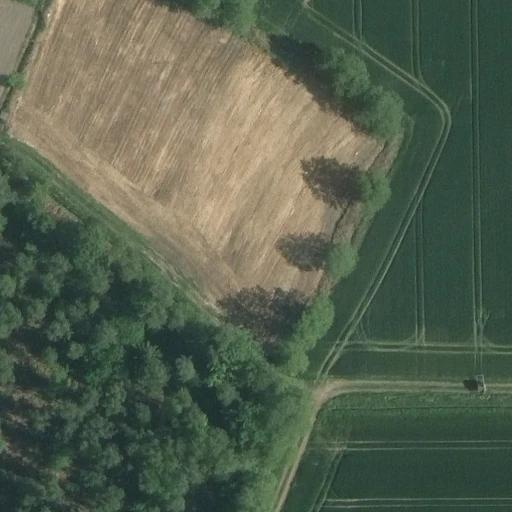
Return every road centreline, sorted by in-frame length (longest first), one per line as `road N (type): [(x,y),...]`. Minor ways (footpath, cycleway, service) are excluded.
road 1 (track): [(311,399),(274,393),(0,143)]
road 2 (track): [(262,511),(311,399),(335,389),(511,390)]
